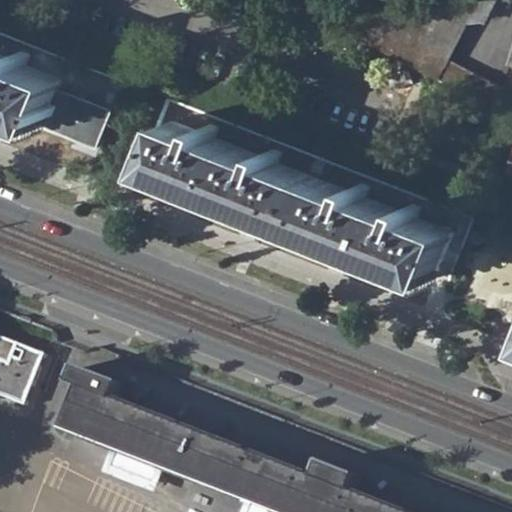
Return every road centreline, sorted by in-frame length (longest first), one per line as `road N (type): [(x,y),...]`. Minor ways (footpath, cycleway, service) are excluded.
road 1 (primary): [(0,266),(511,473)]
road 2 (primary): [(511,405),(0,205)]
